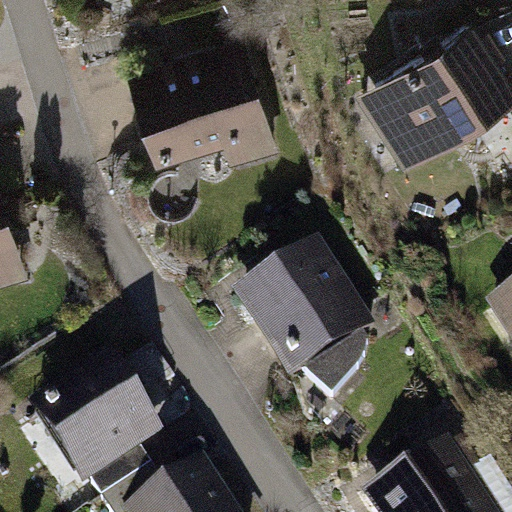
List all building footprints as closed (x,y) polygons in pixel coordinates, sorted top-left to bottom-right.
[(511,58),(486,18),(364,96),(413,171),(511,107),(511,58)] [(251,33),(137,67),(168,169),(236,149),(240,163),(286,150),(251,33)] [(7,167),(0,169),(0,290),(38,280),(7,167)] [(326,250),(244,301),(297,386),(380,335),(326,250)] [(511,299),(497,308),(511,333),(511,299)] [(131,372),(47,419),(88,492),(172,444),(131,372)] [(491,511),(453,452),(369,504),(373,511),(491,511)] [(239,511),(216,471),(144,511),(239,511)]
